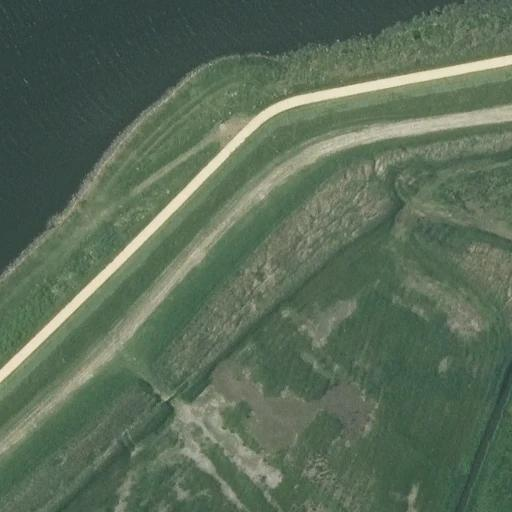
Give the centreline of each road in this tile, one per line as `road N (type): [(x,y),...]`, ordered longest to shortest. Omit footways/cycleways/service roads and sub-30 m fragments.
road 1 (track): [(511,110),(380,133),(292,163),(0,455)]
road 2 (track): [(254,123),(200,144),(106,206),(0,307)]
